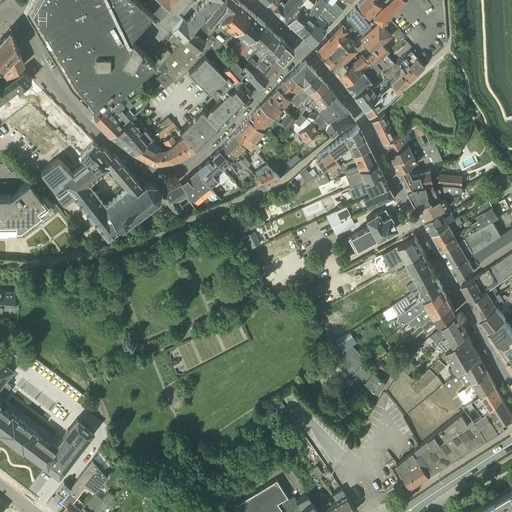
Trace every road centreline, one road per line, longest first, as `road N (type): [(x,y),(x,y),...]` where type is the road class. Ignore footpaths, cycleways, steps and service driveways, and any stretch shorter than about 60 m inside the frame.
road 1 (residential): [(0,13),(5,6),(22,26),(56,85),(101,138),(159,171),(196,157),(306,52)]
road 2 (residential): [(306,52),(363,118),(511,385)]
road 3 (secondary): [(409,511),(511,443)]
